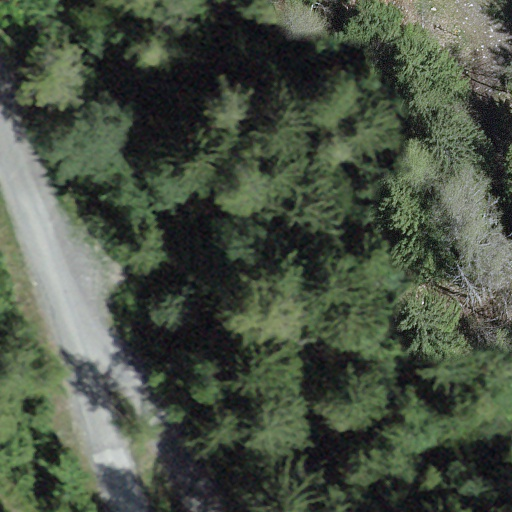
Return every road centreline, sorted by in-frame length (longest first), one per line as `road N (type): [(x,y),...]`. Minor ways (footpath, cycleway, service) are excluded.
road 1 (unclassified): [(127,511),(0,132)]
road 2 (track): [(460,0),(496,46),(474,101),(511,367)]
road 3 (track): [(69,322),(87,327),(197,511)]
